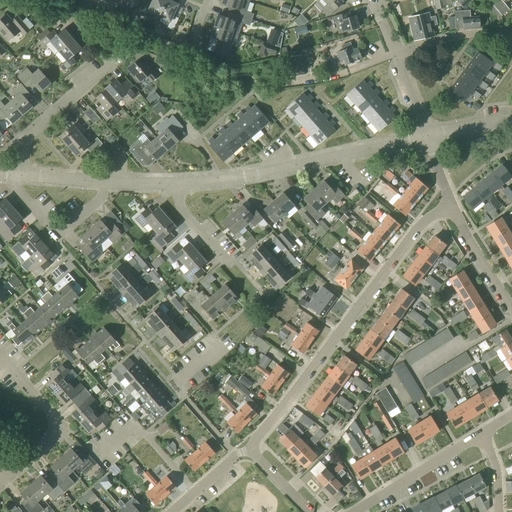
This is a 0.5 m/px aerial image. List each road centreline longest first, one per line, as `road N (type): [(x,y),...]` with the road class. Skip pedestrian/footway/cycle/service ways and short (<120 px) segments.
road 1 (residential): [(249,449),(428,216),(449,206)]
road 2 (residential): [(425,136),(178,182)]
road 3 (residential): [(15,172),(21,145),(126,48)]
road 4 (residential): [(0,480),(54,427),(0,359)]
road 5 (residential): [(106,181),(99,200),(51,232),(13,191),(15,172)]
road 6 (residential): [(234,455),(177,389),(218,341)]
road 7 (residential): [(352,511),(479,435)]
road 8 (residential): [(194,492),(140,430),(130,429),(97,459)]
road 9 (residential): [(511,314),(449,206)]
road 10 (residential): [(511,38),(473,33),(395,53)]
